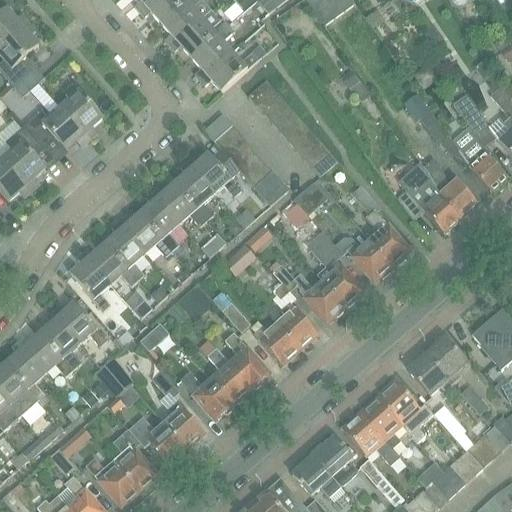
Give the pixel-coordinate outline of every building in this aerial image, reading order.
[(134,9),(139,15),(156,0),(137,0),(141,4),(134,9)] [(156,0),(139,15),(144,21),(151,15),(161,27),(191,0),(156,0)] [(204,1),(203,0),(191,0),(161,27),(171,38),(164,44),(169,50),(212,12),(203,2),(204,1)] [(248,0),(244,0),(238,8),(249,17),(257,7),(248,0)] [(290,0),(275,0),(272,3),(278,10),(290,0)] [(306,0),(305,1),(317,17),(325,29),(355,8),(349,0),(306,0)] [(263,10),(269,17),(275,12),(269,5),(263,10)] [(0,49),(28,26),(21,18),(20,19),(16,23),(7,12),(0,18),(0,49)] [(221,23),(212,12),(169,50),(174,55),(181,50),(191,61),(228,29),(222,22),(221,23)] [(28,26),(0,49),(0,56),(5,62),(0,66),(0,73),(23,100),(45,81),(26,60),(39,49),(29,39),(34,35),(35,34),(28,26)] [(234,36),(228,29),(191,61),(201,72),(194,78),(200,84),(232,55),(223,45),(234,36)] [(500,55),(508,66),(511,62),(511,51),(510,49),(500,55)] [(241,66),(232,55),(200,84),(205,90),(211,84),(221,96),(259,63),(252,56),(241,66)] [(492,100),(511,123),(511,122),(511,105),(510,103),(511,101),(511,95),(506,88),(496,76),(485,85),(494,98),(492,100)] [(248,99),(256,108),(274,92),(266,83),(248,99)] [(70,103),(61,111),(89,143),(97,136),(96,135),(92,131),(103,122),(72,87),(63,95),(70,103)] [(256,108),(264,118),(282,102),(274,92),(256,108)] [(450,142),(418,97),(404,107),(417,125),(420,122),(439,148),(442,146),(451,159),(454,157),(464,172),(467,169),(458,156),(459,154),(450,142)] [(456,109),(477,141),(459,154),(458,156),(467,169),(469,171),(478,181),(491,196),(507,181),(496,168),(499,165),(490,154),(488,151),(498,144),(496,142),(489,130),(469,101),(456,109)] [(264,118),(272,127),(291,111),(282,102),(264,118)] [(45,111),(25,128),(44,150),(55,141),(66,154),(76,144),(80,149),(81,150),(89,143),(61,111),(52,119),(45,111)] [(272,127),(281,136),(299,120),(291,111),(272,127)] [(440,116),(445,128),(456,124),(451,111),(440,116)] [(205,134),(214,145),(232,129),(223,118),(205,134)] [(281,136),(288,145),(307,129),(299,120),(281,136)] [(499,121),(489,130),(496,142),(498,144),(511,160),(511,122),(511,123),(505,128),(499,121)] [(13,153),(4,161),(32,193),(39,186),(39,185),(38,186),(34,181),(45,173),(33,160),(44,150),(25,128),(6,145),(13,153)] [(214,145),(221,153),(222,154),(240,138),(232,129),(214,145)] [(288,145),(296,154),(314,138),(307,129),(288,145)] [(240,138),(222,154),(230,163),(248,147),(240,138)] [(296,154),(304,163),(322,147),(314,138),(296,154)] [(248,147),(230,163),(238,172),(256,156),(248,147)] [(304,163),(312,172),(330,156),(322,147),(304,163)] [(191,161),(185,166),(214,199),(225,189),(234,200),(241,194),(230,182),(239,174),(238,172),(230,163),(222,154),(221,153),(212,161),(209,157),(197,167),(191,161)] [(238,172),(239,174),(246,182),(264,166),(256,156),(238,172)] [(330,156),(312,172),(320,181),(338,165),(330,156)] [(32,193),(4,161),(0,165),(0,194),(9,204),(18,195),(23,200),(22,200),(23,201),(32,193)] [(443,175),(435,163),(423,171),(430,179),(437,195),(461,222),(478,207),(465,192),(457,182),(451,188),(443,175)] [(185,177),(174,187),(207,225),(214,218),(204,207),(214,199),(185,166),(179,171),(185,177)] [(264,166),(246,182),(253,190),(271,174),(264,166)] [(406,194),(397,201),(413,224),(424,215),(444,237),(461,222),(437,195),(430,179),(423,171),(420,167),(398,186),(406,194)] [(271,174),(253,190),(262,200),(280,184),(271,174)] [(280,184),(262,200),(270,209),(288,193),(280,184)] [(157,191),(151,196),(180,229),(191,220),(200,230),(207,225),(174,187),(163,197),(157,191)] [(303,195),(293,203),(307,219),(327,202),(313,187),(303,195)] [(352,198),(363,211),(374,202),(362,189),(352,198)] [(151,208),(140,217),(173,255),(179,249),(170,238),(180,229),(151,196),(145,201),(151,208)] [(378,236),(370,244),(394,271),(405,261),(404,260),(410,254),(375,213),(366,221),(378,236)] [(122,221),(117,226),(146,259),(156,249),(166,261),(173,255),(140,217),(128,227),(122,221)] [(117,238),(106,247),(139,285),(145,279),(135,268),(146,259),(117,226),(111,231),(117,238)] [(335,249),(323,235),(307,249),(326,271),(331,277),(322,285),(345,311),(347,309),(350,309),(354,305),(355,303),(357,300),(356,299),(361,295),(362,296),(363,295),(336,263),(342,258),(334,250),(335,249)] [(352,242),(344,241),(335,249),(334,250),(342,258),(342,259),(347,255),(374,286),(381,280),(382,281),(394,271),(370,244),(361,252),(356,246),(352,242)] [(234,257),(246,270),(258,259),(246,246),(234,257)] [(88,251),(83,256),(112,288),(122,279),(132,291),(139,285),(106,247),(94,257),(88,251)] [(112,288),(83,256),(77,261),(82,268),(70,278),(103,315),(110,309),(101,298),(112,288)] [(281,269),(277,265),(269,272),(283,287),(290,296),(291,296),(297,290),(301,294),(299,295),(327,327),(329,325),(328,324),(332,320),(333,321),(336,319),(338,319),(343,315),(343,313),(345,311),(322,285),(313,293),(308,287),(301,278),(295,283),(282,268),(281,269)] [(177,281),(182,287),(191,279),(186,273),(177,281)] [(220,313),(214,305),(198,287),(176,307),(188,321),(194,327),(202,320),(199,318),(209,309),(216,317),(220,313)] [(290,296),(283,287),(273,295),(277,300),(274,303),(282,313),(281,314),(286,320),(277,328),(300,354),(312,343),(309,340),(315,335),(291,307),(296,303),(291,296),(290,296)] [(151,299),(158,307),(167,299),(160,291),(151,299)] [(223,297),(214,305),(220,313),(221,313),(241,336),(251,329),(232,306),(231,307),(223,297)] [(133,314),(141,322),(152,312),(144,304),(133,314)] [(57,310),(51,316),(80,348),(90,339),(100,351),(107,344),(74,307),(63,317),(57,310)] [(188,321),(176,307),(170,312),(182,326),(188,321)] [(51,327),(40,337),(72,374),(82,366),(72,355),(80,348),(51,316),(45,321),(51,327)] [(488,356),(493,352),(502,362),(511,352),(511,324),(506,318),(497,325),(494,322),(474,339),(474,338),(473,339),(488,356)] [(300,354),(277,328),(268,336),(259,325),(251,331),(255,336),(254,338),(279,367),(285,361),(288,364),(300,354)] [(140,345),(149,355),(169,338),(160,327),(140,345)] [(22,341),(17,345),(45,378),(56,369),(66,380),(72,374),(40,337),(28,347),(22,341)] [(238,359),(229,367),(252,393),(254,391),(256,391),(261,387),(261,385),(263,383),(263,382),(267,378),(268,379),(269,377),(234,337),(225,344),(238,359)] [(427,358),(453,388),(462,381),(457,375),(467,366),(445,342),(444,343),(445,343),(433,354),(434,356),(429,360),(427,358)] [(5,368),(37,404),(42,410),(50,403),(35,387),(45,378),(17,345),(11,351),(17,357),(5,368)] [(220,375),(211,383),(234,409),(236,406),(239,406),(243,402),(243,400),(246,398),(245,397),(250,393),(250,394),(252,393),(229,367),(216,352),(207,360),(220,375)] [(453,388),(427,358),(427,359),(429,361),(423,366),(421,363),(409,374),(408,374),(430,399),(440,390),(445,396),(453,388)] [(96,375),(116,400),(135,384),(114,359),(96,375)] [(0,396),(20,419),(37,404),(5,368),(0,372),(0,396)] [(161,374),(151,383),(170,404),(180,396),(161,374)] [(234,409),(211,383),(202,391),(189,376),(180,384),(216,424),(218,423),(217,422),(221,418),(222,419),(224,417),(227,417),(231,413),(232,410),(234,409)] [(495,390),(511,409),(511,388),(506,381),(495,390)] [(378,401),(377,402),(401,429),(416,446),(425,438),(418,431),(433,417),(424,407),(419,412),(396,386),(384,397),(385,398),(380,403),(378,401)] [(461,397),(483,422),(491,414),(469,390),(461,397)] [(0,431),(3,435),(20,419),(0,396),(0,431)] [(107,410),(112,416),(114,417),(124,408),(117,401),(107,410)] [(361,417),(360,417),(392,453),(401,445),(393,435),(401,429),(377,402),(366,412),(367,414),(362,419),(361,417)] [(173,420),(164,428),(186,453),(199,442),(196,439),(202,434),(177,406),(168,414),(173,420)] [(435,419),(456,443),(465,435),(457,425),(444,410),(435,419)] [(392,453),(360,417),(360,418),(361,419),(356,424),(354,422),(342,433),(366,460),(374,453),(378,458),(380,457),(391,469),(400,461),(392,453)] [(100,418),(78,442),(88,452),(111,428),(100,418)] [(144,421),(129,434),(139,447),(140,447),(144,452),(150,447),(166,465),(172,460),(175,463),(186,453),(164,428),(156,434),(144,421)] [(511,428),(506,422),(497,430),(511,446),(511,445),(511,428)] [(41,442),(46,448),(63,434),(58,427),(41,442)] [(497,430),(489,438),(503,454),(511,446),(497,430)] [(126,461),(117,469),(140,495),(158,479),(134,452),(139,447),(129,434),(128,433),(122,438),(113,445),(126,461)] [(489,438),(480,445),(494,462),(503,454),(489,438)] [(334,441),(312,460),(340,492),(359,475),(350,464),(353,462),(334,441)] [(27,454),(32,460),(46,448),(41,442),(27,454)] [(59,452),(68,462),(77,454),(69,444),(59,452)] [(480,445),(471,454),(485,470),(494,462),(480,445)] [(49,461),(62,476),(66,481),(76,472),(68,462),(59,452),(49,461)] [(467,452),(457,460),(475,479),(485,470),(471,454),(469,455),(467,452)] [(13,466),(18,472),(28,463),(22,457),(13,466)] [(340,492),(312,460),(292,478),(311,499),(320,491),(329,501),(340,492)] [(457,460),(450,466),(468,486),(475,479),(457,460)] [(140,495),(117,469),(108,477),(95,462),(86,469),(121,511),(140,495)] [(393,491),(368,463),(359,471),(384,499),(393,491)] [(450,466),(439,476),(457,495),(468,486),(450,466)] [(457,495),(439,476),(430,484),(448,503),(457,495)] [(67,491),(58,499),(69,511),(101,511),(74,481),(65,489),(67,491)] [(305,511),(306,511),(281,482),(246,511),(305,511)] [(511,511),(511,486),(494,499),(502,511),(511,511)] [(421,492),(412,500),(422,511),(438,511),(439,511),(421,492)] [(27,511),(11,494),(3,501),(2,502),(10,511),(27,511)] [(38,511),(69,511),(58,499),(49,507),(47,505),(38,511)] [(480,511),(502,511),(494,499),(480,511)] [(422,511),(412,500),(402,508),(405,511),(422,511)] [(323,511),(316,503),(306,511),(305,511),(323,511)]
